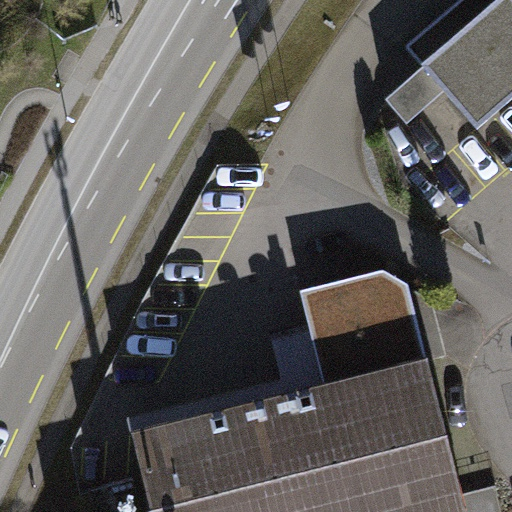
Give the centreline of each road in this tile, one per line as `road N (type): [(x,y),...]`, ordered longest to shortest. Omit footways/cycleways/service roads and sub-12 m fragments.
road 1 (unclassified): [(511,305),(338,197),(327,147),(342,100),(404,0)]
road 2 (secondary): [(207,0),(0,362)]
